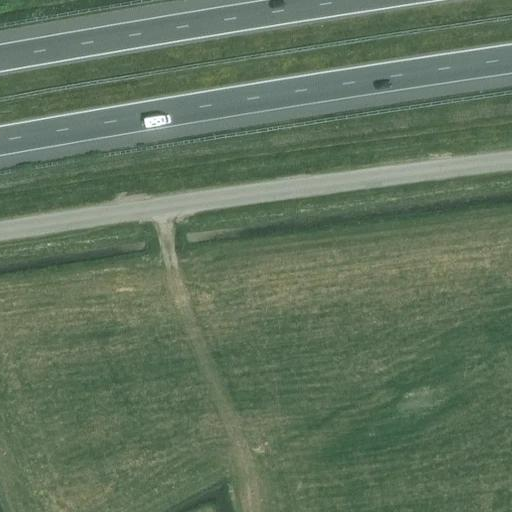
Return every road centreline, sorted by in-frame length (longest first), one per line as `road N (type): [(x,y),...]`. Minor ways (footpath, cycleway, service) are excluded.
road 1 (motorway): [(0,142),(511,58)]
road 2 (unclassified): [(0,231),(511,160)]
road 3 (motorway): [(367,0),(0,60)]
